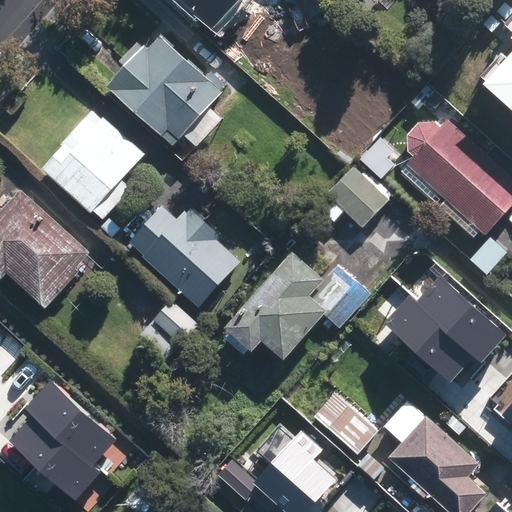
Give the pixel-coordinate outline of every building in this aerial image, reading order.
[(263,13),(275,0),(185,0),(234,47),(238,42),(252,55),(278,28),(263,13)] [(380,53),(346,25),(331,44),(364,72),(380,53)] [(228,82),(214,69),(209,74),(164,34),(152,47),(142,38),(122,61),(128,66),(111,85),(177,144),(226,90),(223,87),(228,82)] [(511,60),(493,83),(511,99),(511,60)] [(104,119),(93,109),(63,141),(68,145),(48,167),(104,217),(157,160),(108,115),(104,119)] [(487,234),(511,207),(511,170),(452,116),(443,125),(436,120),(421,120),(409,132),(409,150),(414,156),(408,162),(487,234)] [(396,196),(358,158),(316,200),(334,219),(346,207),(366,226),(396,196)] [(82,268),(79,266),(94,249),(26,187),(0,214),(0,271),(5,276),(10,271),(48,305),(82,268)] [(243,260),(219,239),(224,233),(191,203),(180,215),(167,203),(134,240),(204,303),(243,260)] [(508,252),(490,237),(471,258),(489,274),(508,252)] [(331,309),(313,292),(326,278),(296,250),(229,322),(257,348),(267,337),(287,356),(331,309)] [(396,329),(464,387),(511,331),(511,329),(445,272),(396,329)] [(205,323),(174,297),(144,333),(174,359),(205,323)] [(131,335),(115,334),(113,364),(129,365),(131,335)] [(115,440),(49,383),(26,409),(33,415),(9,442),(75,500),(100,472),(92,466),(115,440)] [(381,428),(336,390),(316,414),(361,452),(381,428)] [(470,511),(490,491),(471,473),(482,460),(413,398),(388,425),(403,438),(388,454),(452,511),(470,511)] [(511,403),(502,415),(511,423),(511,403)] [(302,434),(255,483),(285,511),(306,511),(336,481),(315,460),(322,452),(302,434)] [(371,483),(343,457),(329,473),(356,498),(371,483)] [(147,511),(156,502),(135,484),(123,498),(138,511),(147,511)]
